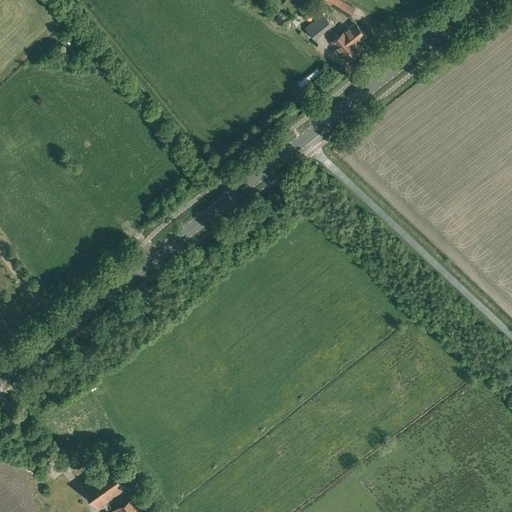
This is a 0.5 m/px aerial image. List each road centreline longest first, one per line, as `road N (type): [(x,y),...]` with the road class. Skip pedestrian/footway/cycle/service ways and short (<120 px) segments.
road 1 (tertiary): [(0,380),(303,141)]
road 2 (unclassified): [(511,336),(303,141)]
road 3 (tertiary): [(303,141),(482,0)]
